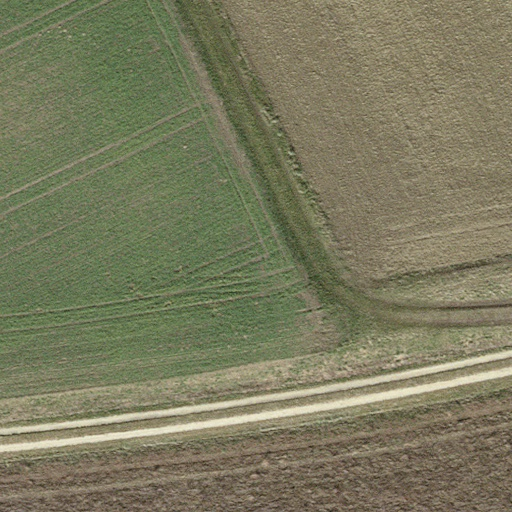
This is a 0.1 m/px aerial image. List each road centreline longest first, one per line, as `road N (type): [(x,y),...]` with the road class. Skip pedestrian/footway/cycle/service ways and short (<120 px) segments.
road 1 (track): [(0,446),(229,422),(511,364)]
road 2 (track): [(511,311),(348,307),(194,0)]
